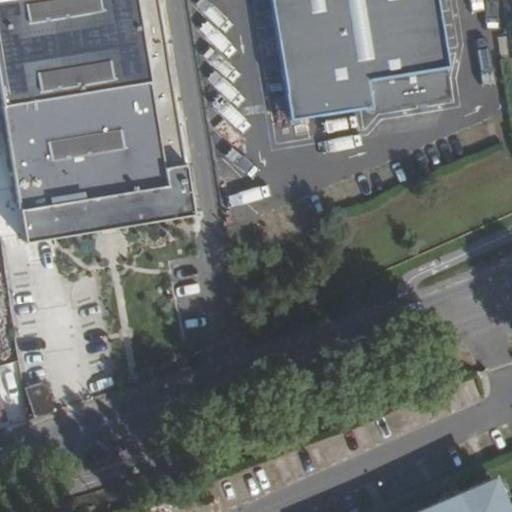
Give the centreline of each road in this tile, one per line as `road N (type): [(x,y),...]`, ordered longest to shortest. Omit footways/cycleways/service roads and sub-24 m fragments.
road 1 (secondary): [(511,269),(181,397)]
road 2 (secondary): [(181,397),(511,312)]
road 3 (secondary): [(181,397),(0,456)]
